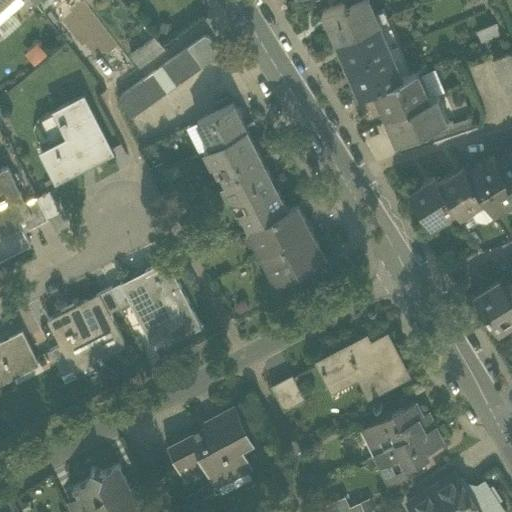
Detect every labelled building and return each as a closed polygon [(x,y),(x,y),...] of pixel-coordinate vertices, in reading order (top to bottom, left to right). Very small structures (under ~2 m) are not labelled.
[(0,0),(0,15),(9,8),(17,0),(0,0)] [(35,0),(43,9),(55,0),(35,0)] [(322,12),(336,42),(338,41),(378,24),(374,14),(368,0),(342,0),(344,3),(322,12)] [(9,8),(0,15),(0,31),(4,36),(21,21),(9,8)] [(383,9),(374,14),(378,24),(380,23),(388,20),(383,9)] [(348,70),(349,69),(392,51),(380,23),(378,24),(338,41),(342,52),(340,53),(348,70)] [(484,33),(487,42),(496,39),(501,36),(497,28),(484,33)] [(198,39),(198,40),(197,40),(189,46),(180,52),(177,54),(172,59),(163,65),(154,71),(148,75),(145,78),(136,84),(127,90),(120,95),(119,99),(132,116),(141,110),(150,104),(150,103),(159,97),(168,91),(177,85),(185,78),(191,74),(194,72),(203,65),(212,59),(221,53),(209,36),(205,35),(198,39)] [(132,53),(140,65),(165,47),(155,36),(132,53)] [(48,54),(37,42),(24,53),(34,65),(48,54)] [(359,97),(373,91),(403,78),(392,51),(349,69),(354,81),(352,82),(359,97)] [(511,51),(493,60),(507,92),(511,104),(511,105),(511,51)] [(373,91),(385,119),(429,100),(417,72),(403,78),(373,91)] [(42,151),(57,180),(112,152),(83,95),(55,110),(62,124),(67,122),(74,135),(69,138),(42,151)] [(436,97),(429,100),(385,119),(396,144),(447,122),(436,97)] [(198,120),(211,145),(247,127),(234,101),(198,120)] [(470,121),(453,127),(456,134),(472,129),(470,121)] [(67,122),(62,124),(69,138),(74,135),(67,122)] [(433,142),(456,134),(453,127),(452,124),(430,134),(433,142)] [(249,227),(252,225),(287,207),(247,127),(211,145),(205,148),(212,163),(224,163),(228,169),(223,171),(228,181),(223,183),(231,198),(246,199),(249,205),(241,209),(249,227)] [(511,154),(498,163),(511,185),(511,154)] [(490,207),(511,193),(511,185),(498,163),(493,156),(468,171),(486,200),(490,207)] [(0,257),(31,242),(24,229),(38,222),(27,200),(9,165),(0,169),(0,257)] [(461,216),(473,209),(486,200),(468,171),(464,166),(439,182),(457,211),(461,216)] [(432,227),(457,211),(439,182),(435,175),(410,191),(432,227)] [(51,189),(37,195),(48,217),(61,210),(51,189)] [(511,193),(490,207),(493,211),(511,198),(511,193)] [(38,222),(48,217),(37,195),(27,200),(38,222)] [(490,207),(486,200),(473,209),(478,216),(485,218),(494,213),(493,211),(490,207)] [(252,225),(265,252),(311,229),(298,202),(287,207),(252,225)] [(325,256),(311,229),(265,252),(279,279),(325,256)] [(164,324),(172,339),(200,325),(166,258),(145,269),(147,272),(124,283),(122,280),(120,281),(131,303),(146,333),(164,324)] [(145,269),(122,280),(124,283),(147,272),(145,269)] [(495,329),(511,318),(511,297),(504,285),(500,279),(474,295),(495,329)] [(120,281),(110,286),(120,305),(121,308),(131,303),(120,281)] [(108,311),(120,305),(110,286),(99,292),(108,311)] [(61,343),(73,367),(124,342),(108,311),(99,292),(48,317),(61,343)] [(498,333),(511,324),(511,318),(495,329),(498,333)] [(164,324),(146,333),(150,342),(163,335),(167,342),(172,339),(164,324)] [(0,383),(38,365),(21,332),(0,342),(0,383)] [(361,378),(370,396),(410,375),(389,334),(374,342),(366,346),(362,338),(319,361),(331,384),(357,370),(361,378)] [(370,334),(362,338),(366,346),(374,342),(370,334)] [(50,348),(62,373),(73,367),(61,343),(50,348)] [(357,370),(331,384),(334,391),(361,378),(357,370)] [(271,384),(285,409),(305,398),(292,373),(271,384)] [(376,436),(383,449),(403,439),(402,436),(421,426),(423,431),(435,425),(432,419),(426,422),(414,399),(362,426),(369,439),(376,436)] [(203,458),(218,485),(244,471),(254,466),(245,447),(243,445),(241,444),(239,444),(237,439),(252,432),(237,403),(219,412),(221,416),(207,424),(190,432),(194,439),(203,458)] [(204,419),(207,424),(221,416),(219,412),(204,419)] [(444,442),(435,425),(423,431),(421,426),(402,436),(403,439),(383,449),(376,452),(383,466),(389,463),(396,477),(409,471),(407,467),(424,458),(420,451),(426,448),(427,450),(444,442)] [(194,439),(190,432),(171,442),(174,449),(194,439)] [(243,445),(245,447),(256,441),(252,432),(237,439),(239,444),(241,444),(243,445)] [(167,438),(185,474),(192,470),(199,467),(199,460),(203,458),(194,439),(174,449),(171,442),(168,437),(167,438)] [(247,478),(244,471),(218,485),(203,458),(199,460),(199,467),(192,470),(195,480),(206,474),(217,494),(247,478)] [(81,500),(86,511),(128,511),(141,506),(142,505),(134,490),(120,462),(104,470),(93,467),(89,478),(73,486),(81,500)] [(455,470),(448,475),(451,480),(459,475),(455,470)] [(448,475),(432,485),(449,511),(482,511),(470,492),(459,475),(451,480),(448,475)] [(498,511),(505,507),(488,481),(470,492),(482,511),(498,511)] [(141,506),(144,511),(145,511),(156,507),(144,484),(134,490),(142,505),(141,506)] [(449,511),(432,485),(431,485),(434,491),(428,495),(425,489),(418,493),(420,498),(411,504),(415,511),(449,511)] [(434,491),(431,485),(425,489),(428,495),(434,491)] [(420,498),(418,493),(408,500),(411,504),(420,498)] [(323,503),(326,511),(332,511),(349,505),(345,494),(323,503)] [(70,506),(73,511),(86,511),(81,500),(70,506)] [(366,511),(361,500),(349,505),(332,511),(366,511)]
